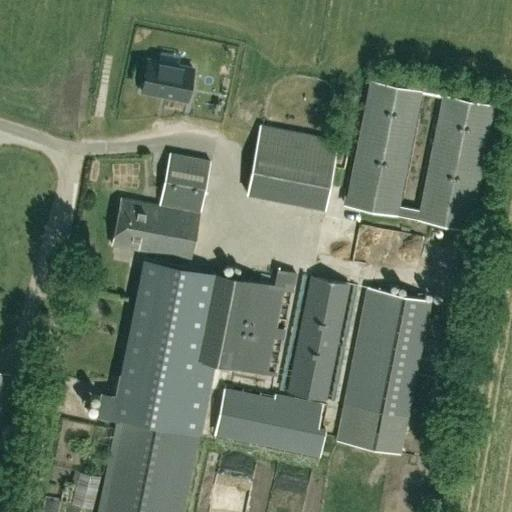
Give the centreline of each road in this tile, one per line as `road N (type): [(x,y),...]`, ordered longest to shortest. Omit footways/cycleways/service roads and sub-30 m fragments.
road 1 (unclassified): [(37,511),(64,383),(56,347),(80,154),(57,127),(0,106)]
road 2 (unknown): [(80,154),(170,142),(222,157),(226,179),(211,258)]
